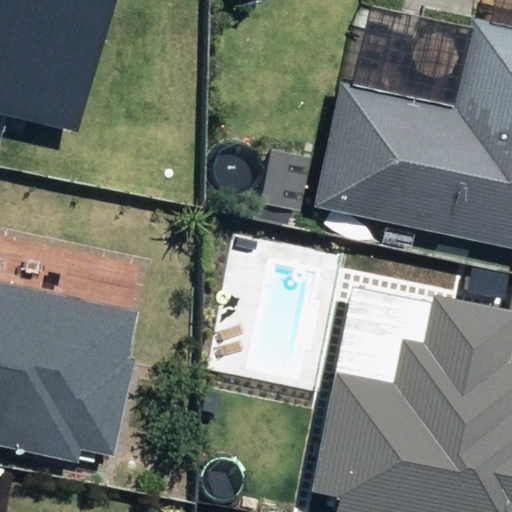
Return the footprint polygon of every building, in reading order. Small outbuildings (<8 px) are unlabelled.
[(0,0),(0,115),(80,137),(116,0),(0,0)] [(332,85),(307,207),(511,249),(511,31),(477,25),(478,21),(461,17),(442,107),(332,85)] [(242,162),(233,201),(286,213),(295,174),(242,162)] [(0,444),(77,461),(80,449),(116,457),(138,358),(131,357),(141,310),(0,278),(0,444)] [(328,495),(324,511),(511,511),(511,361),(499,359),(509,312),(424,294),(414,341),(395,337),(385,382),(329,370),(304,489),(328,495)]
